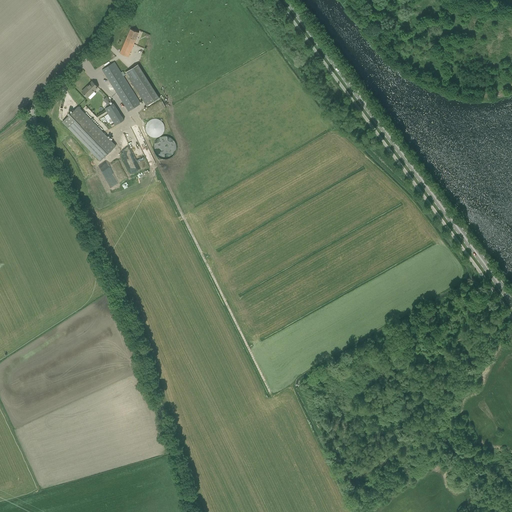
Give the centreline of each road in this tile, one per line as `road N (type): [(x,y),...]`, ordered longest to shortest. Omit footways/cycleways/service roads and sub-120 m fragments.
road 1 (unclassified): [(193,511),(123,298),(31,112),(113,25),(126,0)]
road 2 (secondary): [(511,304),(287,0)]
road 3 (track): [(511,80),(483,90),(430,76),(393,54),(350,0)]
